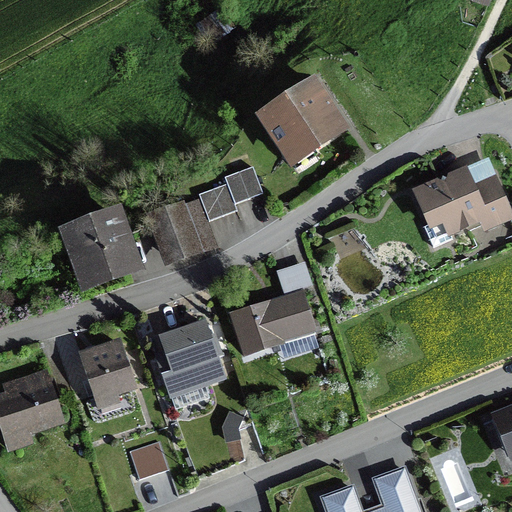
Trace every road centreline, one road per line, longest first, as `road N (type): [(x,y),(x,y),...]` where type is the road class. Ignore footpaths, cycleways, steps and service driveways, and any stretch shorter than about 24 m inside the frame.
road 1 (residential): [(0,338),(203,275),(410,146),(504,114)]
road 2 (residential): [(511,373),(174,511)]
road 3 (track): [(430,138),(500,0)]
